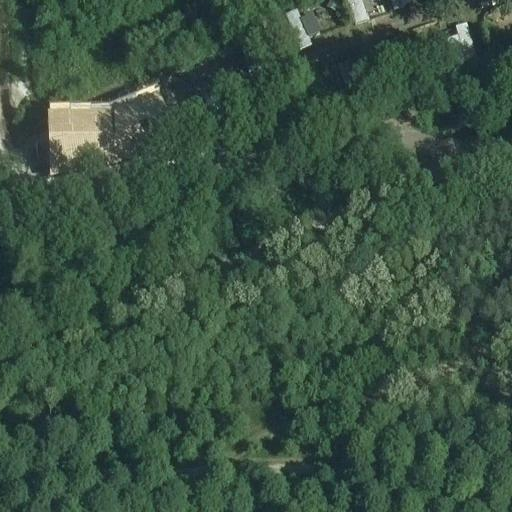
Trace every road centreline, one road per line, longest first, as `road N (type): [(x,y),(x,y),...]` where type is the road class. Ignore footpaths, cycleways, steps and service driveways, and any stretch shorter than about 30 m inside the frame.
road 1 (track): [(0,370),(459,163),(511,147)]
road 2 (track): [(0,497),(209,468),(378,476),(511,507)]
road 3 (track): [(209,468),(244,445),(333,418),(511,344)]
road 4 (track): [(0,234),(303,149)]
road 5 (track): [(286,153),(234,109),(220,69),(160,87),(170,126)]
road 6 (track): [(459,163),(398,137),(303,149)]
road 7 (track): [(511,275),(477,299),(432,374)]
